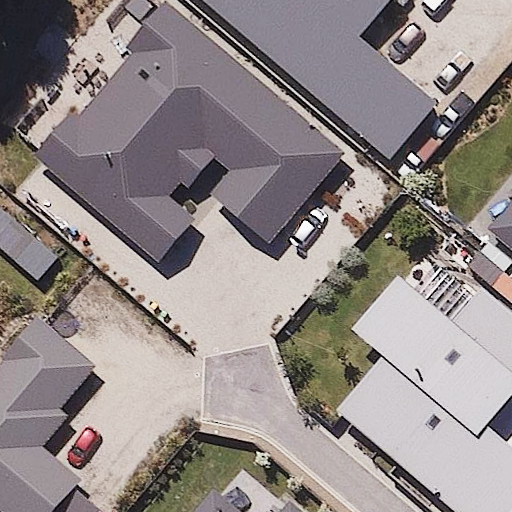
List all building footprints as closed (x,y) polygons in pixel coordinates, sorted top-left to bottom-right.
[(370,0),(190,0),(397,159),(438,108),(355,45),(384,10),(370,0)] [(34,163),(154,265),(194,220),(170,196),(217,141),(251,170),(213,206),(267,243),(344,156),(165,11),(34,163)] [(511,165),(473,209),(511,241),(511,165)] [(374,374),(332,416),(449,511),(497,511),(511,495),(511,461),(484,437),(511,401),(511,328),(471,298),(444,326),(395,286),(341,342),(374,374)] [(26,322),(0,354),(0,511),(63,511),(78,494),(30,457),(94,378),(26,322)] [(217,511),(204,502),(195,511),(283,511),(282,511),(217,511)]
